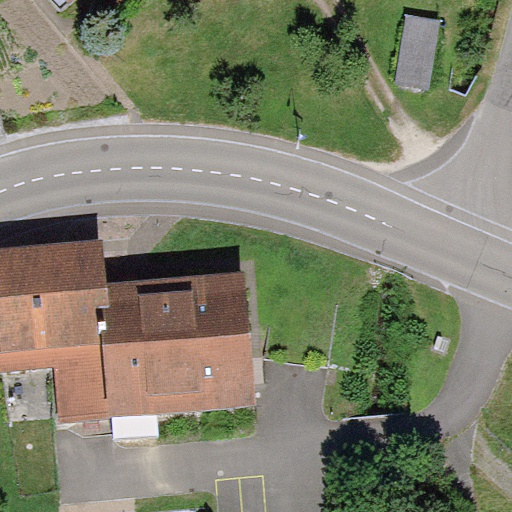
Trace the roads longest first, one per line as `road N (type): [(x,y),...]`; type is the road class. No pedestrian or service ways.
road 1 (tertiary): [(0,196),(49,175),(223,173),(349,205),(444,245)]
road 2 (unclassified): [(444,245),(498,124),(511,71)]
